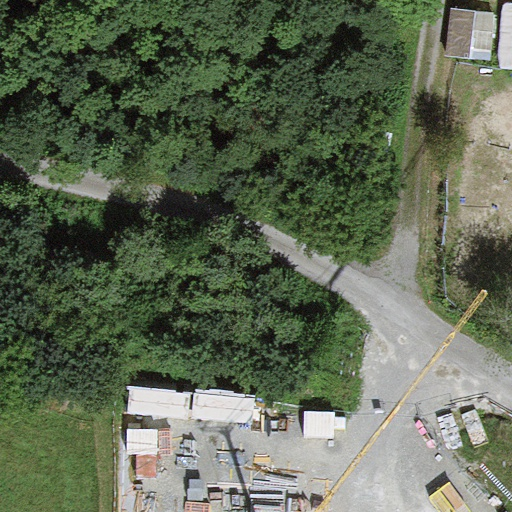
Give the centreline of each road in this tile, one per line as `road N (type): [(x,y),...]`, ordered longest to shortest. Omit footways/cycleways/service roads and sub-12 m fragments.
road 1 (residential): [(0,156),(247,224),(511,389)]
road 2 (track): [(399,317),(433,0)]
road 3 (unknown): [(399,317),(423,435),(450,511)]
